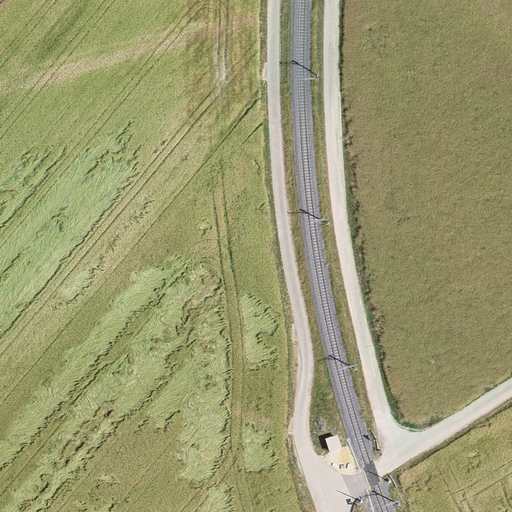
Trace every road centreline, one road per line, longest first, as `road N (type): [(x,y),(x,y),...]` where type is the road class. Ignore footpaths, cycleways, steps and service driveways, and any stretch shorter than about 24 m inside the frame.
road 1 (track): [(273,0),(280,200),(308,368),(305,453),(323,502),(396,457)]
road 2 (track): [(396,457),(341,224),(332,0)]
road 3 (track): [(511,385),(396,457)]
